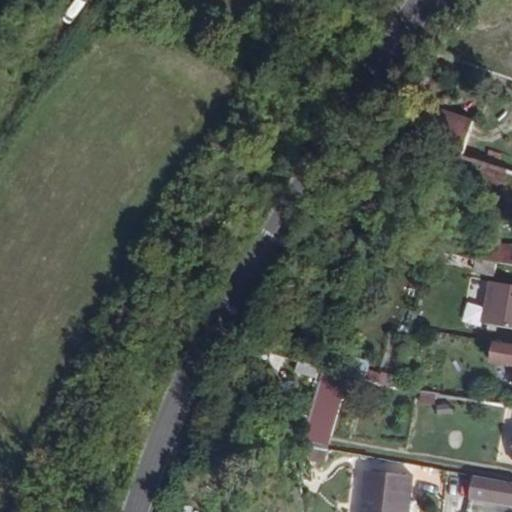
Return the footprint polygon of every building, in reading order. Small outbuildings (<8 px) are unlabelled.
[(463,157),(473,123),(440,114),(430,148),(463,157)] [(511,266),(511,239),(492,236),(486,262),(506,266),(511,266)] [(504,277),(506,266),(486,262),(484,274),(504,277)] [(511,326),(511,283),(491,280),(484,322),(511,326)] [(511,343),(491,341),(488,363),(511,366),(511,343)] [(349,383),(324,376),(303,442),(327,448),(349,383)] [(408,511),(412,477),(364,472),(359,511),(408,511)] [(511,506),(511,482),(473,476),(469,501),(511,506)]
